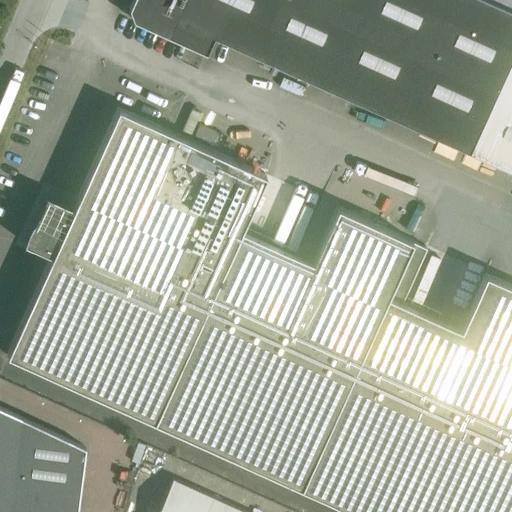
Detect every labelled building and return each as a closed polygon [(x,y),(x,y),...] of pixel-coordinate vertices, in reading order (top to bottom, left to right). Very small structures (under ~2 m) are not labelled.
[(213,37),(229,0),(132,0),(128,9),(133,20),(206,53),(213,37)] [(229,0),(213,37),(468,152),(511,55),(511,11),(486,0),(229,0)] [(511,55),(468,152),(511,172),(511,55)] [(264,175),(117,108),(72,207),(44,194),(44,197),(42,203),(39,209),(38,211),(35,217),(31,224),(28,230),(27,232),(25,236),(24,239),(23,243),(30,246),(51,255),(6,354),(356,511),(511,511),(511,285),(484,273),(459,328),(401,302),(425,247),(336,207),(312,262),(240,229),(264,175)] [(75,511),(84,447),(0,407),(0,511),(75,511)] [(245,511),(172,479),(156,511),(245,511)]
